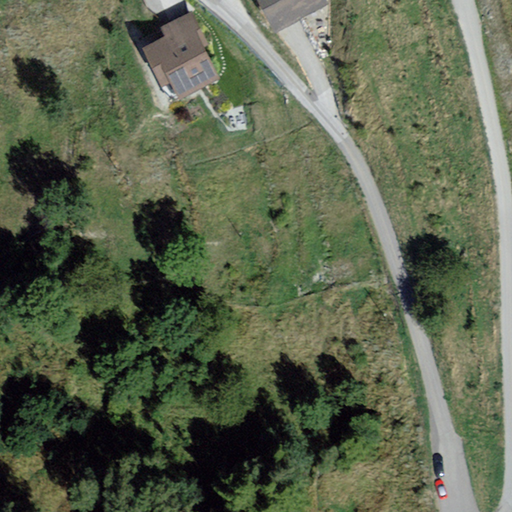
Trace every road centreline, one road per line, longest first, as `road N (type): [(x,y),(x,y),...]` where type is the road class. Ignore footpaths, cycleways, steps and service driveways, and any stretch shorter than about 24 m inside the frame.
road 1 (residential): [(213,0),(325,117),(365,178),(415,321),(464,511)]
road 2 (unclassified): [(511,428),(505,206),(465,0)]
